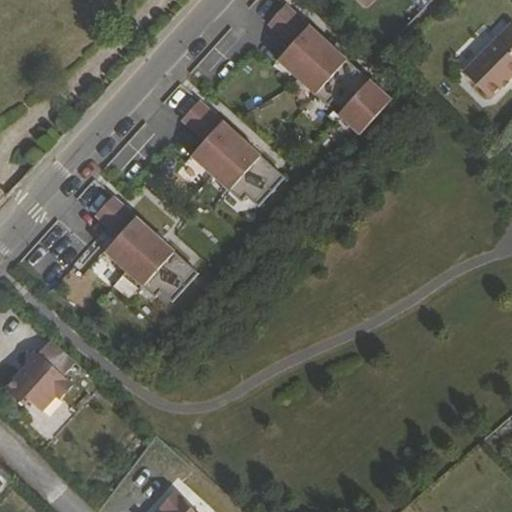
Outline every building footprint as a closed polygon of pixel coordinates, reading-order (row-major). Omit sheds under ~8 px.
[(305,29),(316,16),(305,6),(293,18),(305,29)] [(328,27),(316,16),(305,29),(293,18),(287,25),(310,47),(328,27)] [(328,27),(310,47),(296,62),(346,108),(351,102),(361,112),(356,117),(377,136),(409,101),(328,27)] [(511,43),(481,75),(507,101),(511,95),(511,43)] [(217,101),(206,113),(217,123),(228,111),(217,101)] [(241,122),(228,111),(217,123),(206,113),(199,120),(223,142),(241,122)] [(302,179),(241,122),(223,142),(209,157),(258,203),(264,197),(275,208),(302,179)] [(130,196),(112,215),(129,230),(136,222),(131,218),(142,206),(130,196)] [(154,217),(142,206),(131,218),(136,222),(129,230),(135,236),(154,217)] [(215,274),(154,217),(135,236),(121,252),(171,298),(176,292),(188,303),(215,274)] [(40,362),(19,385),(38,402),(43,397),(54,408),(69,391),(73,395),(86,382),(76,373),(89,357),(65,335),(52,349),(39,350),(40,362)] [(174,511),(204,511),(189,495),(173,511),(174,511)]
